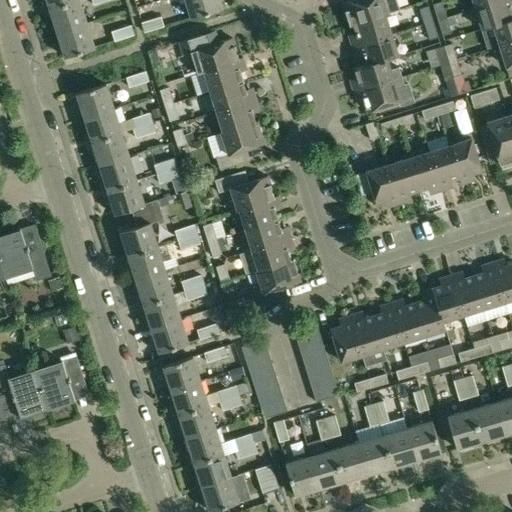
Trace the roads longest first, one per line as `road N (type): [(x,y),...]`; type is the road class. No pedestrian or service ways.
road 1 (residential): [(255,0),(301,25),(326,105),(300,162),(329,259),(359,272),(511,224)]
road 2 (residential): [(148,474),(55,187)]
road 3 (residential): [(55,187),(0,13)]
road 4 (residential): [(0,455),(79,437),(93,448),(104,487)]
